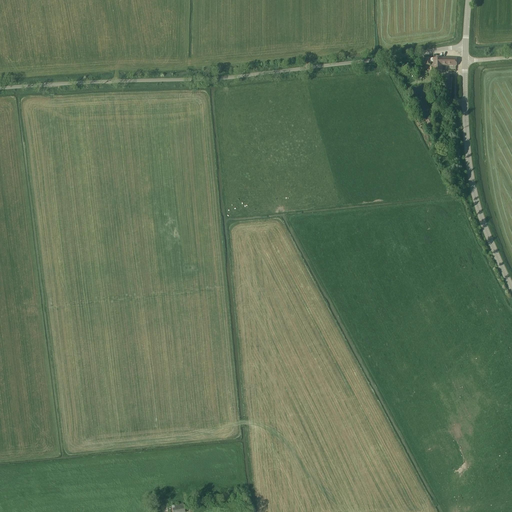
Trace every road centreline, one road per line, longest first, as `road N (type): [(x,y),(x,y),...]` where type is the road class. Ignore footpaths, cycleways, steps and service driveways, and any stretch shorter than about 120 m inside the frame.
road 1 (unclassified): [(0,87),(220,79),(460,53)]
road 2 (tertiary): [(511,292),(480,230),(466,180),(459,74)]
